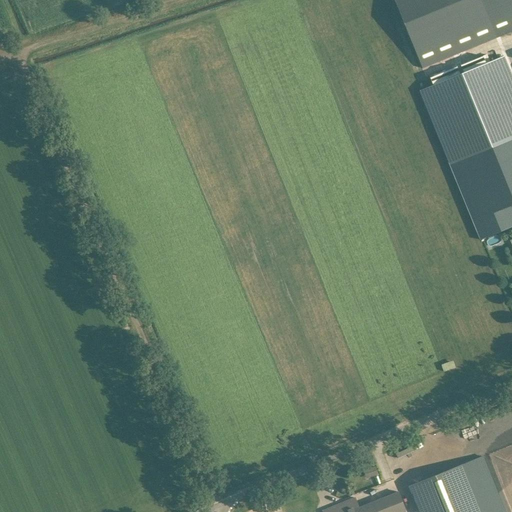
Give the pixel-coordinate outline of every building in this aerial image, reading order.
[(511,0),(395,0),(422,67),(511,30),(511,0)] [(433,85),(420,91),(450,165),(496,146),(508,142),(511,140),(511,75),(504,56),(460,74),(457,67),(430,78),(433,85)] [(496,146),(450,165),(481,240),(511,226),(511,140),(508,142),(496,146)] [(480,511),(462,465),(410,485),(420,511),(480,511)] [(375,466),(367,469),(370,477),(378,474),(375,466)] [(405,511),(402,502),(398,493),(359,508),(355,498),(323,510),(323,511),(405,511)]
